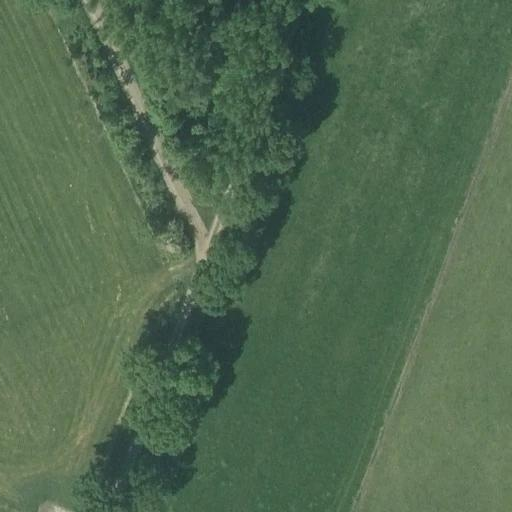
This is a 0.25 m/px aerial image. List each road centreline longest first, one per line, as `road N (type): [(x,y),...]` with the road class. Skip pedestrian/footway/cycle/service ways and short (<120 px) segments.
road 1 (track): [(204,255),(86,0)]
road 2 (track): [(108,511),(204,255)]
road 3 (track): [(204,255),(298,0)]
